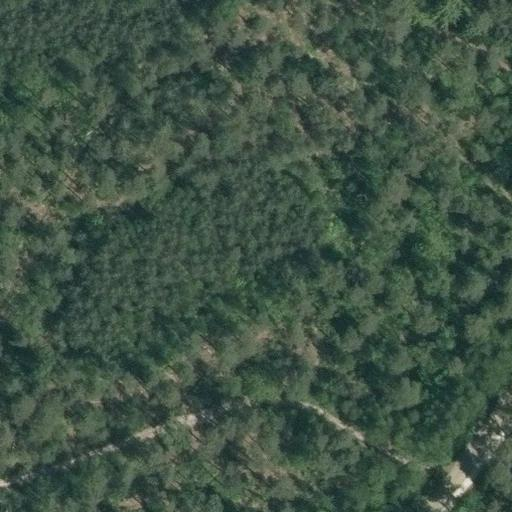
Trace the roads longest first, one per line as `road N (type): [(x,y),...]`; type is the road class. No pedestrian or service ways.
road 1 (track): [(0,481),(299,399),(451,482)]
road 2 (track): [(412,511),(511,383)]
